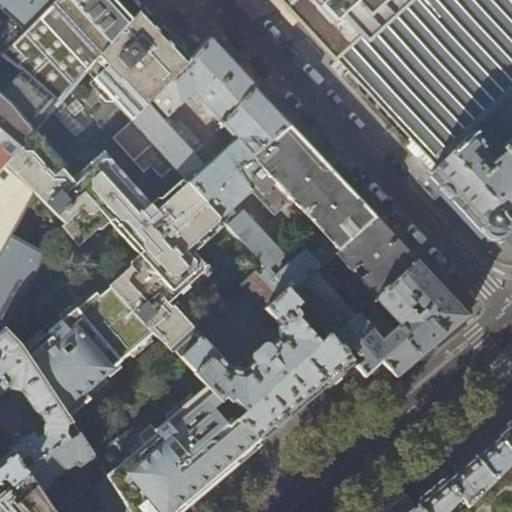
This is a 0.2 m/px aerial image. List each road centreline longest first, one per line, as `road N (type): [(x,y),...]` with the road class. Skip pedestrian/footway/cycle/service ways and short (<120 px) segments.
road 1 (residential): [(223,0),(511,314)]
road 2 (secondary): [(511,325),(292,511)]
